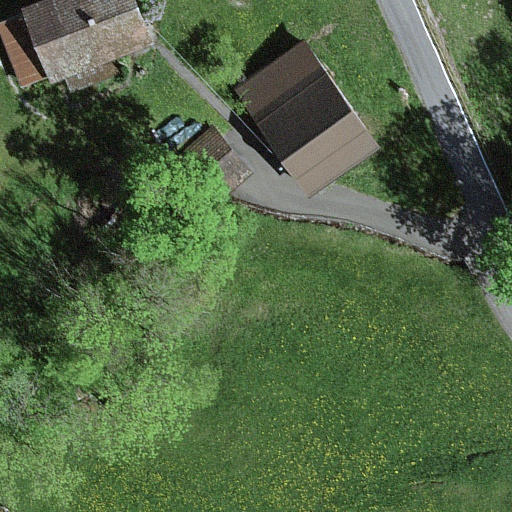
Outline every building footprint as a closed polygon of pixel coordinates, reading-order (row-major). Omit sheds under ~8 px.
[(130,0),(60,0),(22,14),(46,79),(48,87),(149,51),(130,0)] [(46,79),(22,14),(0,21),(0,37),(18,89),(46,79)] [(301,49),(235,96),(308,201),(375,155),(301,49)] [(213,128),(176,159),(215,204),(251,173),(213,128)] [(162,192),(119,150),(81,190),(111,219),(94,236),(107,249),(162,192)]
